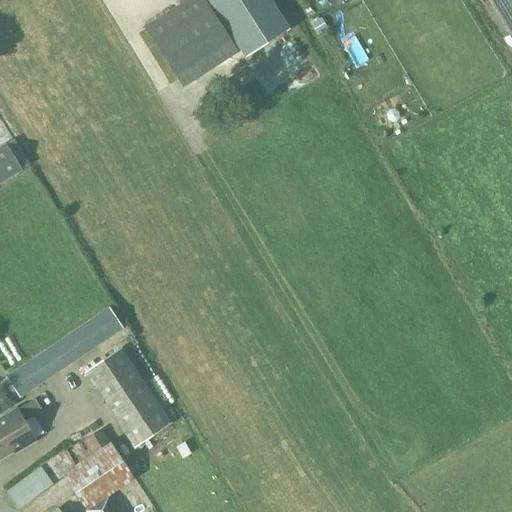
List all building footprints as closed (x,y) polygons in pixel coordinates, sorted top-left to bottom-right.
[(183,89),(238,53),(203,0),(186,0),(143,28),(183,89)] [(290,31),(269,0),(207,0),(245,59),(290,31)] [(511,0),(488,0),(511,38),(511,0)] [(318,36),(328,30),(322,20),(313,26),(318,36)] [(294,62),(301,59),(290,34),(283,37),(294,62)] [(0,184),(28,167),(13,141),(0,148),(0,184)] [(19,400),(123,329),(110,309),(32,361),(34,365),(8,382),(19,400)] [(172,424),(122,349),(83,375),(94,390),(96,389),(116,418),(114,419),(135,449),(172,424)] [(14,454),(35,441),(24,423),(42,412),(35,400),(0,421),(0,460),(13,452),(14,454)] [(102,430),(42,467),(52,485),(65,477),(86,511),(123,511),(112,494),(133,481),(102,430)] [(37,463),(2,487),(15,506),(50,482),(37,463)]
